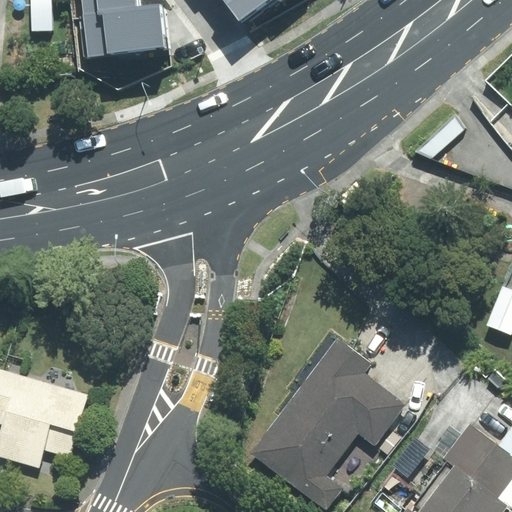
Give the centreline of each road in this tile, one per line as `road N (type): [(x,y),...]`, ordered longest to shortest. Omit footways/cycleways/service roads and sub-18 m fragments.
road 1 (residential): [(218,148),(231,218),(224,305),(194,394),(147,442)]
road 2 (primary): [(218,148),(346,76),(453,0)]
road 3 (residential): [(147,442),(151,382),(174,287),(156,175)]
road 4 (primary): [(0,209),(156,175)]
